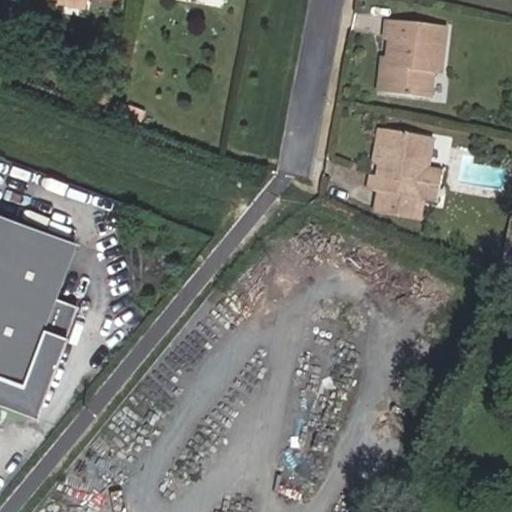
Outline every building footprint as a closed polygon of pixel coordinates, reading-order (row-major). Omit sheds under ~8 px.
[(391,41),(389,58),(384,95),(432,100),(436,74),(443,75),(448,27),(388,20),(384,41),(391,41)] [(383,57),(379,94),(384,95),(389,58),(383,57)] [(380,129),(374,165),(380,166),(387,130),(380,129)] [(435,138),(387,130),(380,166),(378,176),(372,175),(369,191),(380,193),(424,200),(445,203),(450,177),(429,173),(435,138)] [(445,203),(424,200),(380,193),(376,214),(442,224),(445,203)] [(0,407),(25,416),(44,407),(77,309),(54,301),(73,245),(0,220),(0,407)] [(25,416),(39,421),(44,407),(25,416)]
